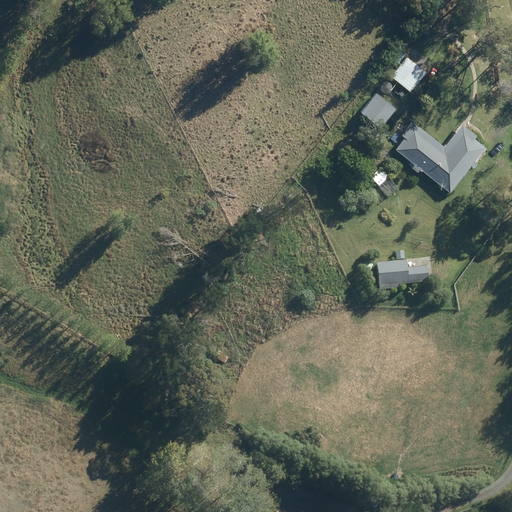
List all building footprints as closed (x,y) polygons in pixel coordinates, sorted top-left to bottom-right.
[(400,64),(391,75),(393,77),(391,81),(395,85),(398,81),(410,91),(425,72),(404,56),(407,52),(399,45),(390,57),(400,64)] [(394,86),(385,79),(377,88),(387,95),(394,86)] [(398,109),(377,92),(361,113),(381,129),(398,109)] [(415,124),(390,151),(445,198),(484,149),(458,128),(442,148),(415,124)] [(400,189),(380,168),(370,178),(390,198),(400,189)] [(377,199),(354,181),(344,194),(367,212),(377,199)] [(431,264),(372,267),(373,294),(432,292),(431,264)]
